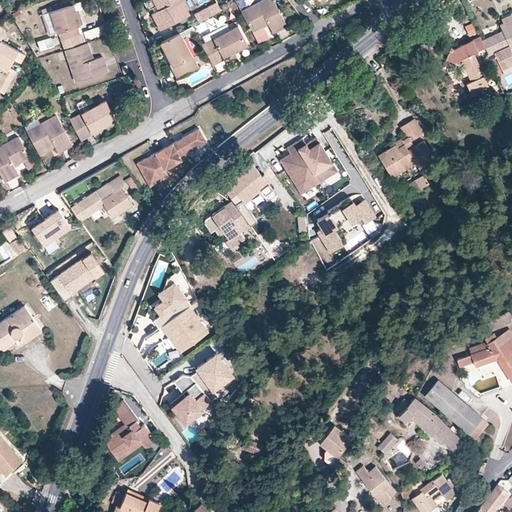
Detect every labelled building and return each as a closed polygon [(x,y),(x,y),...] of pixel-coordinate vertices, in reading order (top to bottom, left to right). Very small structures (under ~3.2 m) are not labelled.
[(43,14),(71,4),(69,0),(41,9),(43,14)] [(190,15),(181,0),(154,0),(159,10),(152,13),(161,30),(190,15)] [(287,25),(273,0),(263,0),(242,11),(259,43),(269,38),(263,26),(268,24),(273,32),(287,25)] [(222,10),(217,1),(202,9),(206,18),(222,10)] [(82,25),(80,17),(77,18),(75,11),(73,4),(71,4),(43,14),(49,34),(58,31),(58,32),(60,32),(66,50),(85,43),(82,33),(79,34),(77,26),(79,26),(82,25)] [(503,22),(511,17),(511,12),(501,18),(503,22)] [(511,17),(503,22),(499,23),(502,30),(482,39),(488,53),(494,50),(502,68),(511,64),(511,62),(511,51),(510,47),(511,46),(511,17)] [(468,35),(476,33),(473,21),(465,23),(468,35)] [(21,63),(25,55),(1,41),(6,31),(0,25),(0,66),(4,69),(1,75),(0,76),(0,90),(4,93),(16,71),(9,67),(14,59),(21,63)] [(106,34),(104,25),(83,31),(86,40),(106,34)] [(199,68),(185,42),(197,35),(192,26),(161,42),(166,51),(174,66),(172,67),(178,79),(199,68)] [(248,44),(238,26),(202,44),(213,65),(225,58),(224,57),(248,44)] [(484,46),(479,35),(453,47),(450,46),(446,56),(455,60),(462,56),(470,73),(468,74),(470,79),(466,81),(471,92),(488,84),(473,51),(484,46)] [(52,44),(49,36),(38,40),(40,48),(52,44)] [(108,71),(103,56),(94,59),(89,42),(85,43),(66,50),(76,81),(108,71)] [(174,66),(166,51),(164,52),(172,67),(174,66)] [(511,68),(511,66),(511,64),(502,68),(504,72),(511,68)] [(137,81),(134,73),(128,75),(131,83),(137,81)] [(116,119),(106,101),(90,109),(82,113),(70,120),(81,139),(93,133),(92,131),(106,124),(116,119)] [(90,109),(85,101),(78,105),(82,113),(90,109)] [(72,145),(57,115),(41,124),(27,131),(36,148),(52,140),(55,146),(58,152),(72,145)] [(27,131),(41,124),(38,118),(24,126),(27,131)] [(434,158),(423,139),(408,149),(406,146),(411,142),(410,140),(422,133),(413,118),(400,125),(407,137),(402,140),(404,143),(397,147),(395,144),(384,150),(386,154),(380,158),(389,173),(395,168),(398,172),(415,162),(419,167),(434,158)] [(93,133),(107,126),(106,124),(92,131),(93,133)] [(181,157),(195,149),(194,147),(206,140),(198,126),(181,136),(182,138),(178,141),(177,139),(150,154),(151,156),(147,159),(145,156),(136,161),(150,185),(168,175),(164,168),(182,159),(181,157)] [(30,157),(19,136),(0,146),(0,172),(5,182),(19,174),(14,165),(30,157)] [(331,161),(315,136),(305,142),(302,137),(286,147),(289,152),(279,158),(295,184),(301,180),(306,188),(330,173),(325,165),(331,161)] [(404,143),(402,140),(400,138),(394,142),(395,144),(397,147),(404,143)] [(40,155),(55,146),(52,140),(36,148),(40,155)] [(511,151),(508,145),(500,150),(504,156),(511,151)] [(241,199),(267,177),(263,172),(261,174),(250,160),(221,184),(232,198),(205,217),(204,219),(204,222),(210,231),(214,228),(218,234),(223,230),(228,237),(225,240),(230,248),(245,238),(240,230),(255,220),(241,199)] [(336,170),(331,161),(325,165),(330,173),(336,170)] [(428,182),(422,173),(413,179),(419,188),(428,182)] [(129,199),(120,187),(123,179),(119,174),(107,183),(106,182),(70,206),(79,219),(104,203),(110,211),(129,199)] [(140,189),(131,176),(125,179),(134,193),(140,189)] [(419,188),(413,179),(408,183),(413,192),(419,188)] [(306,188),(301,180),(295,184),(300,192),(306,188)] [(351,197),(316,218),(322,227),(318,230),(331,250),(343,243),(333,227),(336,225),(335,224),(349,215),(352,221),(362,215),(365,220),(376,214),(366,198),(355,204),(351,197)] [(113,215),(131,203),(129,199),(110,211),(113,215)] [(31,226),(43,243),(70,224),(58,207),(31,226)] [(306,229),(304,215),(298,216),(300,230),(306,229)] [(3,229),(8,240),(16,236),(10,225),(3,229)] [(10,242),(18,253),(25,249),(17,237),(10,242)] [(104,273),(91,255),(59,277),(73,298),(82,293),(80,290),(104,273)] [(191,308),(174,284),(158,296),(163,303),(154,309),(160,318),(154,322),(159,330),(163,328),(191,308)] [(40,298),(47,311),(56,307),(49,293),(40,298)] [(41,328),(24,304),(0,320),(0,340),(11,333),(12,333),(12,334),(13,334),(14,335),(15,335),(16,335),(17,335),(18,335),(18,334),(19,334),(23,341),(41,328)] [(191,308),(163,328),(180,352),(208,332),(191,308)] [(511,335),(507,328),(497,335),(494,330),(485,336),(486,338),(490,345),(472,351),(474,358),(476,362),(497,355),(511,378),(511,335)] [(0,345),(1,347),(19,334),(18,334),(18,335),(17,335),(16,335),(15,335),(14,335),(13,334),(12,334),(12,333),(11,333),(0,340),(0,345)] [(490,345),(486,338),(470,344),(472,351),(490,345)] [(216,351),(194,366),(211,391),(234,375),(216,351)] [(474,358),(472,351),(457,357),(459,363),(474,358)] [(183,375),(175,381),(180,389),(186,385),(190,390),(173,404),(170,400),(162,406),(178,427),(184,422),(186,425),(213,404),(191,376),(183,375)] [(487,420),(438,378),(424,393),(474,435),(487,420)] [(461,438),(434,412),(413,395),(409,400),(403,396),(393,407),(405,418),(409,413),(431,433),(435,429),(444,438),(452,446),(461,438)] [(157,439),(144,421),(142,423),(140,424),(136,418),(138,417),(123,398),(112,406),(125,422),(104,438),(119,459),(127,453),(123,448),(139,437),(142,442),(145,445),(149,445),(157,439)] [(337,454),(351,437),(333,423),(319,441),(326,447),(336,455),(337,454)] [(444,438),(435,429),(431,433),(441,442),(444,438)] [(385,452),(397,438),(390,432),(378,445),(385,452)] [(22,458),(0,433),(0,468),(1,467),(5,472),(22,458)] [(127,453),(142,442),(139,437),(123,448),(127,453)] [(336,455),(326,447),(324,449),(323,457),(330,463),(336,455)] [(340,471),(347,463),(337,454),(336,455),(330,463),(340,471)] [(426,464),(421,458),(416,462),(421,468),(426,464)] [(391,484),(375,465),(368,471),(363,464),(356,470),(382,503),(390,496),(385,489),(391,484)] [(458,488),(448,476),(446,478),(441,471),(423,484),(419,487),(421,489),(412,495),(422,510),(435,501),(432,497),(428,491),(437,485),(441,491),(446,498),(458,488)] [(423,484),(419,476),(411,481),(415,489),(410,493),(412,495),(421,489),(419,487),(423,484)] [(410,493),(415,489),(411,481),(398,488),(399,490),(399,489),(403,498),(410,493)] [(501,511),(498,509),(496,508),(508,492),(503,488),(498,483),(475,511),(501,511)] [(441,491),(437,485),(428,491),(432,497),(441,491)] [(148,497),(127,487),(126,490),(147,500),(148,497)] [(154,511),(159,502),(148,497),(147,500),(126,490),(119,505),(116,503),(111,511),(154,511)] [(510,490),(508,492),(496,508),(498,509),(511,492),(510,490)] [(229,511),(225,507),(219,511),(203,511),(204,511),(207,509),(201,502),(189,511),(229,511)]
